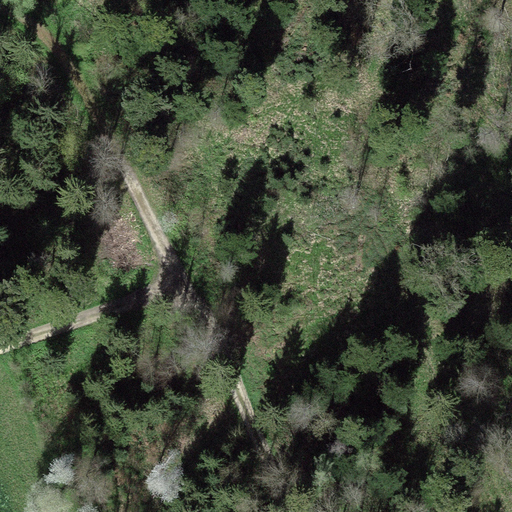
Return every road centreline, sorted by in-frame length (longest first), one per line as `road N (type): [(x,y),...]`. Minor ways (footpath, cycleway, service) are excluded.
road 1 (track): [(0,348),(189,290),(290,511)]
road 2 (track): [(189,290),(34,15),(0,8)]
